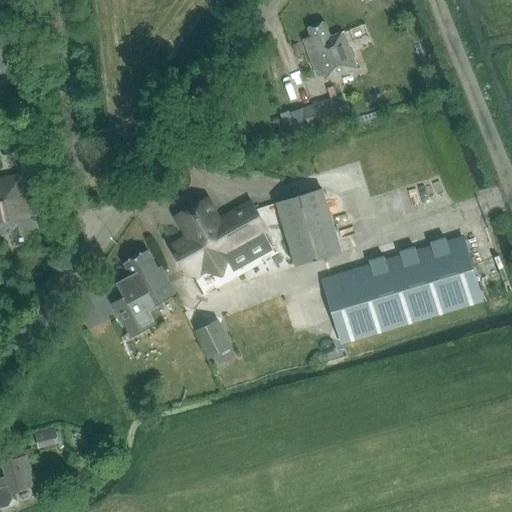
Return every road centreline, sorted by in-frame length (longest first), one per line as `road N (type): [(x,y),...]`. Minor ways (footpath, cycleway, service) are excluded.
road 1 (tertiary): [(0,366),(264,0)]
road 2 (track): [(442,0),(511,181)]
